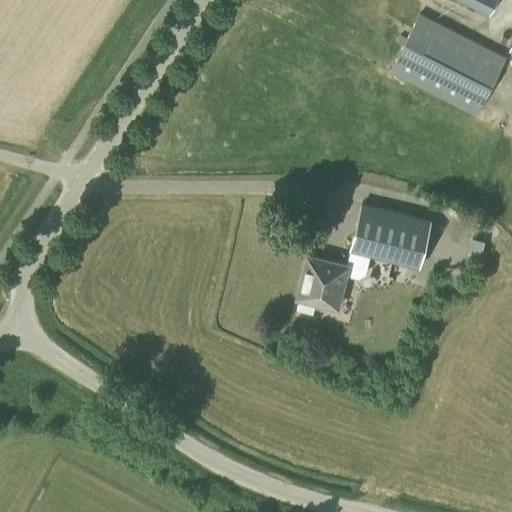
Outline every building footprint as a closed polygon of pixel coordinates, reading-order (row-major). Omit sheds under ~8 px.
[(457,0),(489,16),(496,0),(457,0)] [(476,116),(505,57),(419,13),(389,72),(476,116)] [(419,266),(430,219),(362,203),(347,264),(307,254),(296,298),(299,298),(296,309),(312,313),(314,302),(337,308),(345,275),(358,278),(364,274),(369,254),(419,266)] [(500,227),(501,217),(473,213),(472,224),(500,227)] [(484,241),(472,238),(467,256),(479,259),(484,241)]
